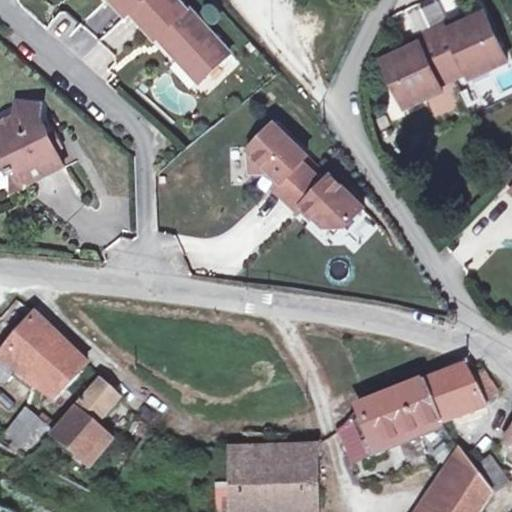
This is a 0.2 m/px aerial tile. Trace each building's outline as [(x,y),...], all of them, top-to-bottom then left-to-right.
[(112,0),(127,16),(132,12),(144,0),(112,0)] [(144,0),(132,12),(156,39),(158,37),(163,33),(172,43),(167,47),(179,59),(193,60),(207,76),(231,54),(199,18),(193,24),(184,14),(188,10),(178,0),(144,0)] [(188,10),(184,14),(193,24),(199,18),(190,8),(188,10)] [(63,10),(47,29),(73,51),(82,41),(74,35),(82,26),(63,10)] [(403,52),(385,61),(406,108),(426,99),(423,93),(440,85),(454,79),(469,72),(486,64),(489,70),(508,61),(486,14),(467,23),(451,30),(448,25),(433,32),(417,39),(420,45),(403,52)] [(465,17),(448,25),(451,30),(467,23),(465,17)] [(163,33),(158,37),(167,47),(172,43),(163,33)] [(417,39),(401,47),(403,52),(420,45),(417,39)] [(193,60),(179,59),(200,82),(207,76),(193,60)] [(486,64),(469,72),(472,78),(489,70),(486,64)] [(440,85),(423,93),(426,99),(443,92),(440,85)] [(18,117),(0,125),(0,133),(6,146),(0,148),(0,150),(11,173),(14,172),(17,170),(22,179),(32,183),(65,167),(57,150),(56,149),(52,151),(47,140),(51,138),(51,137),(42,117),(43,105),(19,103),(18,117)] [(277,189),(289,201),(314,174),(302,163),(308,157),(277,127),(253,151),(253,173),(274,172),(283,182),(277,189)] [(51,138),(47,140),(52,151),(56,149),(57,150),(62,147),(56,134),(51,137),(51,138)] [(14,172),(13,192),(32,183),(22,179),(17,170),(14,172)] [(326,185),(314,174),(289,201),(301,212),(305,207),(327,227),(347,227),(364,209),(333,178),(326,185)] [(348,258),(327,261),(330,281),(351,278),(348,258)] [(36,317),(0,360),(19,374),(15,378),(33,391),(36,387),(55,401),(89,368),(36,317)] [(345,427),(341,430),(350,452),(364,447),(369,459),(385,453),(382,446),(442,423),(443,425),(457,420),(481,411),(488,408),(485,403),(471,379),(465,367),(424,384),(424,383),(360,409),(351,421),(345,427)] [(483,371),(471,379),(485,403),(498,393),(483,371)] [(65,423),(51,437),(90,468),(110,443),(94,429),(120,401),(101,380),(83,402),(65,423)] [(27,411),(8,434),(16,441),(11,450),(27,458),(55,424),(45,416),(40,422),(27,411)] [(483,417),(481,411),(457,420),(459,425),(483,417)] [(232,506),(232,511),(312,511),(313,457),(322,457),(321,443),(312,448),(232,451),(232,485),(218,485),(218,506),(232,506)] [(466,458),(462,452),(445,467),(449,472),(466,458)] [(468,461),(433,511),(481,511),(493,495),(510,484),(491,459),(475,471),(468,461)]
